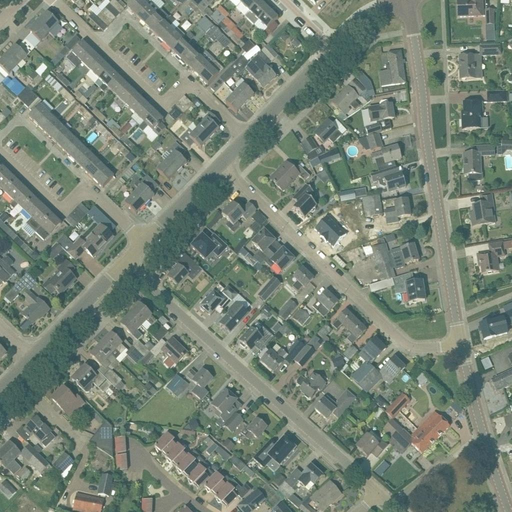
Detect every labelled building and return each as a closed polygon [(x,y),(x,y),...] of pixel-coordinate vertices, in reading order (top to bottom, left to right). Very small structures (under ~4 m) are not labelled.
[(80,0),(70,0),(80,10),(85,5),(80,0)] [(113,0),(109,4),(120,14),(124,10),(114,0),(113,0)] [(151,2),(148,0),(135,0),(132,3),(127,8),(136,17),(147,6),(151,2)] [(160,0),(152,0),(152,1),(160,9),(165,5),(160,0)] [(204,0),(197,8),(202,13),(206,17),(206,16),(209,18),(213,14),(207,8),(214,1),(212,0),(204,0)] [(260,2),(258,0),(244,0),(240,4),(236,8),(245,17),(260,2)] [(483,17),(482,0),(467,0),(467,1),(457,2),(457,18),(483,17)] [(136,17),(145,26),(160,10),(151,2),(147,6),(136,17)] [(254,25),(269,10),(260,2),(245,17),(254,25)] [(188,6),(193,12),(197,8),(191,3),(188,6)] [(120,14),(109,4),(105,8),(116,19),(120,14)] [(116,19),(105,8),(101,13),(111,23),(116,19)] [(197,8),(193,12),(198,17),(202,13),(197,8)] [(154,34),(170,18),(161,9),(160,10),(145,26),(154,34)] [(269,10),(258,21),(267,30),(278,19),(269,10)] [(486,26),(495,26),(494,10),(485,11),(486,26)] [(47,13),(38,22),(49,33),(58,24),(47,13)] [(103,32),(107,27),(97,17),(93,13),(88,18),(103,32)] [(111,23),(101,13),(97,17),(107,27),(111,23)] [(154,34),(163,43),(174,32),(169,28),(175,22),(171,17),(170,18),(154,34)] [(218,27),(222,24),(222,23),(217,18),(213,22),(218,27)] [(210,30),(213,26),(208,21),(204,25),(210,30)] [(49,33),(38,22),(29,32),(40,43),(49,33)] [(227,29),(222,24),(218,27),(224,32),(227,29)] [(213,26),(210,30),(205,35),(214,43),(222,35),(213,26)] [(163,43),(172,52),(186,37),(177,28),(174,32),(163,43)] [(239,40),(231,32),(227,36),(236,44),(239,40)] [(181,60),(191,49),(187,45),(194,38),(190,33),(186,37),(172,52),(181,60)] [(227,47),(231,44),(226,38),(222,42),(227,47)] [(78,43),(74,39),(65,48),(69,52),(78,43)] [(245,45),(239,40),(236,44),(241,49),(245,45)] [(15,46),(6,56),(17,66),(22,61),(25,63),(29,60),(26,57),(33,50),(25,42),(18,49),(15,46)] [(72,54),(81,63),(92,52),(83,43),(72,54)] [(236,49),(231,44),(227,47),(233,53),(236,49)] [(268,46),(250,64),(245,70),(263,89),(275,78),(263,64),(268,60),(271,63),(278,57),(268,46)] [(499,46),(480,47),(480,56),(480,57),(500,56),(499,46)] [(69,52),(65,48),(59,53),(64,58),(69,52)] [(190,69),(200,58),(191,49),(181,60),(190,69)] [(81,63),(90,71),(101,60),(92,52),(81,63)] [(380,72),(381,82),(381,87),(392,86),(406,84),(401,52),(387,53),(389,65),(387,65),(387,71),(380,72)] [(17,66),(6,56),(0,62),(0,67),(8,76),(17,66)] [(469,57),(459,57),(460,80),(470,80),(481,79),(481,71),(480,57),(480,56),(474,57),(469,57)] [(190,69),(199,77),(209,66),(200,58),(190,69)] [(101,60),(90,71),(99,80),(110,69),(101,60)] [(209,66),(199,77),(208,86),(224,69),(215,60),(209,66)] [(229,68),(226,72),(231,76),(232,77),(235,74),(229,68)] [(110,69),(99,80),(104,84),(100,89),(104,93),(108,89),(119,78),(110,69)] [(28,77),(33,81),(37,86),(43,80),(33,71),(28,77)] [(56,78),(61,83),(65,79),(60,74),(56,78)] [(64,99),(69,94),(48,75),(43,80),(37,86),(31,92),(37,98),(49,85),(64,99)] [(222,76),(210,88),(215,93),(227,80),(222,76)] [(119,78),(108,89),(117,97),(127,86),(119,78)] [(65,79),(61,83),(67,88),(70,85),(65,79)] [(238,91),(234,94),(245,105),(254,96),(247,89),(249,87),(242,80),(234,87),(238,91)] [(360,96),(365,91),(355,80),(349,86),(360,96)] [(33,81),(17,98),(22,102),(31,92),(37,86),(33,81)] [(93,86),(83,96),(79,100),(85,106),(88,102),(86,100),(97,89),(93,86)] [(127,86),(117,97),(113,101),(122,110),(126,106),(136,95),(127,86)] [(342,113),(350,106),(355,111),(359,106),(354,101),(358,98),(348,87),(332,103),(342,113)] [(74,95),(79,100),(83,96),(78,91),(74,95)] [(31,92),(22,102),(27,108),(37,98),(31,92)] [(507,102),(506,92),(487,93),(487,103),(507,102)] [(69,94),(64,99),(70,105),(75,100),(69,94)] [(245,105),(234,94),(225,103),(236,114),(245,105)] [(136,95),(126,106),(135,114),(145,104),(136,95)] [(184,96),(180,101),(189,109),(193,105),(184,96)] [(22,102),(17,98),(0,115),(5,119),(22,102)] [(37,98),(27,108),(33,113),(40,106),(42,103),(37,98)] [(189,109),(180,101),(176,105),(184,114),(189,109)] [(392,106),(389,106),(388,101),(381,102),(380,104),(380,108),(368,110),(370,123),(394,119),(392,106)] [(464,118),(462,118),(462,130),(472,130),(480,129),(488,129),(487,119),(480,119),(480,113),(482,113),(482,103),(473,103),(463,104),(464,118)] [(135,114),(144,123),(154,112),(145,104),(135,114)] [(184,114),(176,105),(171,110),(180,118),(184,114)] [(184,114),(188,119),(197,109),(193,105),(189,109),(184,114)] [(38,126),(49,115),(40,106),(33,113),(29,117),(38,126)] [(83,117),(87,112),(82,107),(77,111),(83,117)] [(92,113),(97,118),(100,114),(99,112),(95,109),(92,113)] [(87,112),(83,117),(89,122),(93,118),(87,112)] [(154,112),(144,123),(140,127),(139,129),(143,133),(148,127),(158,137),(166,129),(160,124),(163,121),(154,112)] [(203,123),(198,128),(210,139),(219,130),(215,127),(220,122),(210,113),(202,122),(203,123)] [(100,114),(97,118),(102,123),(106,119),(100,114)] [(184,114),(178,120),(183,124),(188,119),(184,114)] [(47,135),(58,124),(49,115),(38,126),(47,135)] [(342,136),(337,131),(342,126),(336,120),(332,125),(328,121),(315,134),(324,144),(328,139),(333,145),(342,136)] [(127,123),(120,131),(124,135),(131,127),(127,123)] [(189,129),(180,139),(190,148),(195,143),(200,149),(210,139),(198,128),(193,123),(188,128),(189,129)] [(58,124),(47,135),(56,144),(67,132),(58,124)] [(101,135),(106,130),(100,124),(96,129),(101,135)] [(365,128),(368,137),(378,134),(382,133),(380,124),(365,128)] [(109,130),(115,135),(119,131),(113,126),(109,130)] [(106,130),(101,135),(107,140),(111,136),(106,130)] [(119,131),(115,135),(121,140),(124,137),(119,131)] [(56,144),(66,153),(77,142),(67,132),(56,144)] [(382,148),(378,134),(368,137),(367,137),(370,150),(371,152),(382,148)] [(161,137),(151,148),(156,152),(161,146),(160,145),(164,141),(161,137)] [(308,155),(317,149),(311,139),(301,145),(308,155)] [(137,149),(128,140),(124,143),(133,152),(137,149)] [(86,150),(77,142),(66,153),(75,162),(86,150)] [(115,157),(119,152),(124,147),(119,142),(109,152),(115,157)] [(171,157),(166,162),(177,173),(186,163),(181,158),(186,152),(175,143),(166,153),(171,157)] [(483,155),(494,155),(494,145),(482,145),(483,155)] [(124,147),(119,152),(125,158),(130,153),(124,147)] [(379,173),(390,169),(388,163),(401,160),(397,147),(381,151),(382,153),(366,157),(368,165),(376,163),(379,173)] [(150,158),(156,152),(151,148),(146,153),(150,158)] [(84,171),(95,159),(86,150),(75,162),(84,171)] [(327,154),(319,157),(322,165),(331,163),(341,159),(338,151),(337,151),(328,154),(327,154)] [(480,155),(472,156),(463,156),(463,178),(468,177),(468,180),(471,182),(479,182),(481,180),(480,155)] [(95,159),(84,171),(93,180),(104,168),(95,159)] [(177,173),(166,162),(157,171),(168,182),(177,173)] [(310,177),(306,173),(299,166),(294,171),(286,164),(270,180),(283,192),(298,176),(304,182),(310,177)] [(104,168),(93,180),(103,189),(114,177),(104,168)] [(379,173),(371,175),(373,184),(378,182),(380,186),(384,188),(386,187),(389,193),(406,188),(405,185),(406,183),(405,178),(402,177),(401,174),(392,177),(390,169),(379,173)] [(5,193),(16,182),(7,173),(0,180),(0,189),(1,189),(5,193)] [(139,190),(134,195),(145,206),(154,196),(152,194),(158,187),(147,176),(140,183),(139,181),(135,186),(139,190)] [(114,195),(123,185),(118,181),(109,190),(114,195)] [(25,190),(16,182),(5,193),(14,202),(25,190)] [(314,193),(306,185),(292,200),(297,205),(293,209),(304,220),(316,207),(308,199),(314,193)] [(484,187),(471,187),(471,195),(484,193),(484,187)] [(342,201),(368,197),(367,188),(340,193),(342,201)] [(18,206),(23,210),(34,199),(25,190),(14,202),(10,206),(14,210),(18,206)] [(134,195),(124,204),(136,215),(145,206),(134,195)] [(496,224),(491,195),(481,197),(483,204),(472,206),(474,218),(471,218),(472,228),(496,224)] [(382,215),(379,196),(362,198),(365,218),(382,215)] [(34,199),(23,210),(32,219),(43,208),(34,199)] [(408,200),(398,202),(394,203),(395,209),(385,211),(387,225),(398,223),(398,219),(411,217),(408,200)] [(241,225),(237,222),(242,217),(246,220),(256,210),(249,203),(245,208),(239,202),(235,206),(233,204),(222,215),(229,222),(226,226),(233,233),(241,225)] [(81,204),(77,208),(86,216),(90,212),(81,204)] [(35,233),(52,216),(43,208),(32,219),(26,225),(35,233)] [(86,216),(77,208),(73,212),(82,221),(86,216)] [(82,221),(73,212),(69,216),(78,225),(82,221)] [(0,217),(0,228),(2,231),(6,227),(3,225),(10,218),(4,213),(0,217)] [(260,225),(265,220),(257,213),(252,218),(260,225)] [(211,231),(224,218),(219,214),(206,227),(211,231)] [(52,216),(35,233),(44,242),(61,225),(52,216)] [(78,225),(69,216),(65,220),(74,229),(78,225)] [(328,217),(315,231),(321,236),(320,237),(326,244),(327,242),(333,248),(333,249),(346,235),(345,235),(328,218),(328,217)] [(256,222),(249,229),(255,234),(261,227),(260,227),(256,222)] [(74,245),(64,236),(57,244),(67,253),(75,261),(86,250),(94,258),(100,252),(99,251),(105,246),(106,246),(113,239),(100,226),(83,244),(79,240),(74,245)] [(11,240),(15,236),(6,227),(2,231),(11,240)] [(264,261),(275,250),(270,246),(275,242),(264,232),(252,243),(260,251),(257,254),(264,261)] [(191,247),(206,262),(213,254),(218,258),(228,248),(214,235),(208,241),(202,236),(197,241),(196,240),(190,246),(191,247)] [(24,245),(15,236),(11,240),(20,249),(24,245)] [(391,236),(370,243),(379,272),(394,268),(395,271),(405,268),(403,260),(404,260),(405,265),(418,261),(414,245),(389,253),(386,245),(393,243),(391,236)] [(482,275),(499,272),(497,258),(505,257),(502,243),(489,245),(490,253),(477,255),(478,263),(480,262),(482,275)] [(67,253),(57,244),(46,254),(52,261),(58,255),(62,258),(67,253)] [(33,254),(24,245),(20,249),(29,257),(33,254)] [(279,254),(275,250),(264,261),(271,268),(274,265),(282,272),(294,260),(283,250),(279,254)] [(180,251),(170,260),(177,267),(168,278),(178,287),(188,275),(185,272),(190,267),(195,273),(200,268),(180,251)] [(0,260),(0,284),(3,282),(5,284),(14,274),(9,269),(13,265),(13,263),(7,258),(6,258),(2,262),(0,260)] [(70,275),(75,270),(66,261),(58,270),(61,272),(50,284),(48,282),(43,287),(51,295),(55,290),(61,295),(75,280),(70,275)] [(297,293),(304,287),(305,288),(313,280),(302,269),(294,277),(298,281),(292,288),(297,293)] [(410,274),(400,277),(396,278),(392,279),(393,287),(394,294),(407,292),(409,304),(425,301),(422,282),(411,284),(410,274)] [(281,285),(273,279),(258,296),(265,303),(281,285)] [(19,283),(4,297),(10,304),(18,296),(17,296),(25,288),(19,283)] [(376,284),(369,287),(371,294),(378,292),(376,284)] [(237,296),(228,287),(220,296),(217,294),(217,295),(214,293),(208,300),(205,298),(199,305),(201,307),(199,309),(204,313),(206,312),(210,316),(223,303),(228,307),(237,296)] [(38,300),(28,291),(23,295),(27,299),(25,300),(32,306),(23,316),(27,319),(27,320),(26,320),(28,321),(32,324),(32,325),(42,316),(43,316),(49,310),(38,300)] [(327,293),(320,300),(314,305),(313,307),(317,311),(324,318),(338,303),(327,293)] [(297,306),(290,300),(277,316),(284,321),(297,306)] [(230,314),(220,324),(230,333),(247,314),(236,304),(228,312),(230,314)] [(140,305),(131,314),(143,326),(147,322),(152,327),(157,322),(140,305)] [(259,313),(269,317),(272,310),(262,306),(259,313)] [(293,319),(297,322),(302,327),(310,317),(301,309),(293,319)] [(508,318),(480,326),(480,328),(482,332),(484,341),(507,334),(506,329),(511,326),(511,327),(511,326),(511,310),(506,313),(508,318)] [(342,325),(347,330),(356,321),(346,312),(332,326),(337,331),(342,325)] [(138,331),(143,326),(131,314),(120,325),(138,342),(143,337),(138,331)] [(27,319),(19,327),(25,332),(32,324),(28,321),(26,320),(27,320),(27,319)] [(356,321),(347,330),(352,335),(347,341),(352,345),(366,331),(356,321)] [(285,325),(278,332),(283,337),(285,334),(288,337),(292,332),(289,330),(289,329),(285,325)] [(332,331),(326,325),(317,334),(323,340),(332,331)] [(168,333),(163,327),(153,337),(155,339),(159,343),(168,333)] [(261,352),(274,337),(263,328),(257,334),(251,329),(239,342),(241,343),(240,345),(243,348),(245,347),(251,352),(255,347),(261,352)] [(101,345),(111,355),(116,350),(121,355),(126,350),(122,346),(122,345),(111,334),(101,345)] [(288,356),(284,361),(289,365),(307,344),(300,338),(297,341),(299,343),(290,354),(288,356)] [(165,348),(160,343),(150,353),(154,357),(156,358),(163,352),(168,357),(163,363),(170,371),(176,365),(177,365),(187,354),(173,340),(165,348)] [(375,340),(368,347),(360,356),(370,365),(385,350),(375,340)] [(150,353),(146,348),(140,343),(134,348),(145,359),(150,353)] [(116,360),(111,355),(101,345),(90,356),(101,366),(106,371),(116,360)] [(349,361),(358,351),(352,346),(343,355),(349,361)] [(315,353),(308,347),(294,362),(302,369),(316,353),(315,353)] [(145,359),(134,348),(128,355),(138,365),(145,359)] [(275,356),(270,352),(269,352),(266,349),(258,357),(262,360),(261,362),(273,373),(282,363),(280,361),(287,353),(282,349),(275,356)] [(511,355),(507,357),(511,367),(511,370),(491,381),(496,393),(511,386),(510,386),(511,384),(511,355)] [(342,357),(334,360),(336,367),(344,364),(342,357)] [(485,370),(493,367),(489,358),(481,360),(485,370)] [(394,359),(387,366),(379,374),(389,384),(405,369),(394,359)] [(379,377),(367,365),(352,381),(364,393),(379,377)] [(103,377),(98,371),(93,376),(85,367),(72,380),(84,392),(86,394),(88,394),(92,389),(92,387),(92,386),(94,384),(104,394),(112,385),(103,377)] [(191,371),(187,376),(193,381),(192,382),(197,386),(191,392),(201,401),(208,393),(203,389),(212,379),(202,370),(197,376),(191,371)] [(115,388),(121,382),(111,373),(105,379),(112,385),(115,388)] [(307,381),(301,376),(296,382),(297,385),(302,388),(300,391),(311,399),(317,390),(319,392),(326,383),(313,374),(307,381)] [(168,385),(166,388),(172,393),(183,381),(177,376),(168,385)] [(153,396),(157,393),(148,384),(144,388),(153,396)] [(336,404),(327,396),(315,410),(327,421),(333,414),(338,419),(356,399),(363,391),(354,384),(347,391),(336,402),(337,403),(336,404)] [(71,416),(84,404),(77,397),(75,400),(64,389),(52,400),(65,413),(67,412),(71,416)] [(235,414),(230,409),(237,401),(225,391),(211,406),(217,411),(215,414),(226,424),(235,414)] [(402,395),(385,413),(393,420),(410,402),(402,395)] [(138,411),(142,407),(137,402),(133,405),(138,411)] [(428,433),(436,440),(449,427),(435,412),(421,425),(416,430),(423,437),(428,433)] [(235,414),(226,424),(223,426),(231,433),(242,421),(235,414)] [(23,431),(29,437),(33,434),(46,447),(55,439),(50,434),(51,433),(36,418),(23,431)] [(266,428),(256,420),(251,426),(249,424),(241,434),(246,438),(246,437),(250,441),(254,436),(258,439),(266,428)] [(423,437),(416,430),(411,437),(404,430),(403,430),(393,420),(384,430),(394,440),(399,435),(406,443),(408,441),(422,455),(436,440),(428,433),(423,437)] [(111,425),(106,421),(86,442),(113,459),(111,425)] [(367,436),(356,448),(367,458),(371,453),(377,458),(387,446),(371,432),(367,436)] [(160,453),(166,458),(178,445),(167,435),(155,447),(156,449),(158,453),(160,453)] [(127,438),(116,438),(116,454),(128,453),(127,438)] [(284,438),(283,439),(277,446),(271,440),(253,460),(264,469),(272,460),(280,467),(296,449),(294,448),(295,447),(295,445),(291,442),(290,442),(289,443),(284,438)] [(228,440),(224,446),(231,451),(235,445),(228,440)] [(20,454),(17,450),(10,443),(0,452),(0,462),(5,468),(7,467),(14,473),(24,463),(18,457),(20,454)] [(214,444),(206,452),(210,456),(218,448),(214,444)] [(178,445),(166,458),(167,460),(169,464),(171,463),(176,469),(189,456),(178,445)] [(225,452),(219,447),(216,451),(222,456),(225,452)] [(187,479),(204,462),(200,458),(199,456),(194,451),(189,456),(176,469),(178,470),(177,470),(180,474),(181,474),(187,479)] [(29,462),(41,474),(49,466),(37,454),(29,462)] [(65,454),(53,466),(62,474),(74,462),(65,454)] [(129,455),(117,455),(118,471),(129,470),(129,455)] [(229,462),(235,468),(241,463),(234,457),(229,462)] [(210,468),(204,462),(187,479),(188,481),(190,485),(192,484),(198,490),(213,475),(209,470),(210,468)] [(384,462),(376,469),(382,475),(389,467),(384,462)] [(322,476),(311,466),(303,475),(304,476),(299,482),(305,488),(310,482),(314,485),(322,476)] [(246,467),(243,470),(248,475),(251,472),(246,467)] [(22,472),(17,476),(23,483),(28,478),(22,472)] [(209,492),(215,498),(228,485),(231,481),(226,476),(222,480),(217,474),(204,487),(206,489),(208,493),(209,492)] [(119,486),(111,485),(113,478),(102,475),(98,495),(109,497),(109,496),(116,498),(119,486)] [(279,475),(274,483),(280,486),(285,478),(279,475)] [(277,491),(288,500),(293,495),(299,488),(288,479),(278,490),(277,491)] [(5,481),(0,486),(0,490),(9,500),(17,492),(5,481)] [(330,483),(322,490),(311,499),(320,510),(327,504),(326,503),(331,499),(334,501),(340,495),(330,483)] [(220,503),(226,509),(238,496),(239,496),(233,490),(228,485),(215,498),(217,499),(216,499),(219,504),(220,503)] [(236,487),(233,490),(239,496),(238,496),(242,500),(251,490),(245,485),(240,490),(236,487)] [(265,500),(257,490),(238,506),(243,511),(249,511),(255,508),(256,509),(257,508),(256,507),(265,500)] [(73,508),(79,510),(79,511),(82,511),(101,511),(104,500),(76,494),(73,508)] [(288,500),(299,509),(303,504),(293,495),(288,500)] [(143,499),(142,511),(154,511),(155,500),(143,499)]
